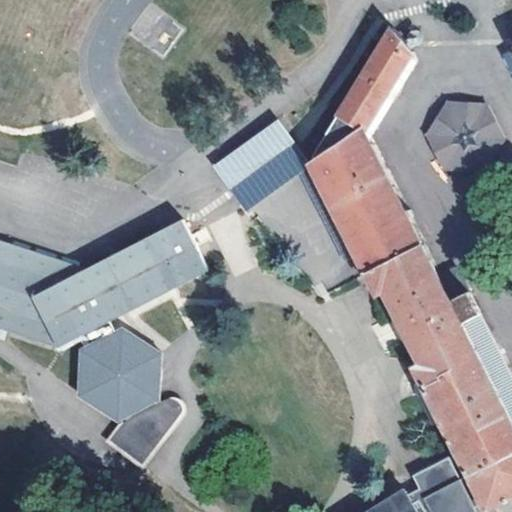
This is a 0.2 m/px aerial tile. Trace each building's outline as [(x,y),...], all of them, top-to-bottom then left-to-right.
[(483,504),(486,511),(495,508),(511,498),(511,421),(464,325),(482,316),(470,293),(452,303),(366,134),(414,55),(393,30),(310,165),(311,166),(357,256),(378,297),(384,294),(421,366),(414,369),(468,475),(483,504)] [(486,107),(450,106),(431,137),(448,169),(485,169),(504,139),(486,107)] [(279,121),(216,167),(249,212),(301,174),(346,262),(357,256),(311,166),(279,121)] [(85,338),(108,325),(207,274),(182,222),(88,270),(82,273),(85,279),(0,251),(0,332),(59,352),(85,338)] [(82,273),(88,270),(0,239),(0,251),(85,279),(82,273)] [(156,404),(154,401),(158,393),(160,385),(161,376),(158,364),(156,359),(151,352),(140,344),(128,339),(115,339),(108,325),(85,338),(91,351),(85,359),(81,371),(80,380),(81,388),(84,397),(92,407),(99,413),(107,417),(116,419),(123,419),(133,417),(138,415),(139,416),(130,421),(131,430),(157,446),(171,423),(173,424),(176,424),(181,421),(192,402),(193,400),(192,395),(189,392),(186,391),(180,393),(178,396),(171,393),(156,404)] [(131,430),(130,421),(119,439),(156,462),(181,421),(176,424),(173,424),(171,423),(157,446),(131,430)] [(468,511),(483,504),(468,475),(460,479),(448,457),(413,478),(425,499),(414,506),(417,511),(468,511)] [(417,511),(414,506),(406,493),(374,511),(417,511)]
